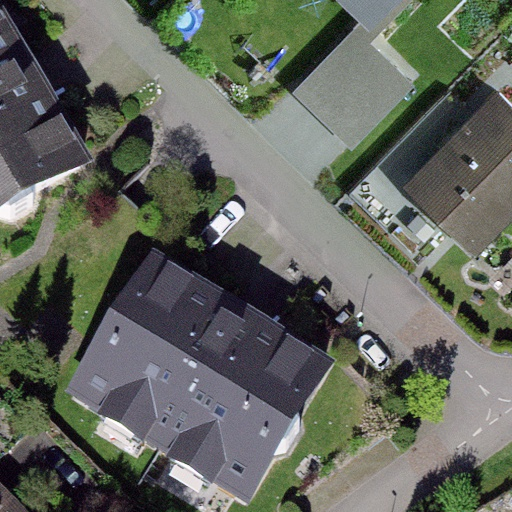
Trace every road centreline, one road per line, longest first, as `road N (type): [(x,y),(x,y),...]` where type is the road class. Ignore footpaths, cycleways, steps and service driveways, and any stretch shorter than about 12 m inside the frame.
road 1 (residential): [(502,413),(90,0)]
road 2 (residential): [(364,511),(502,413)]
